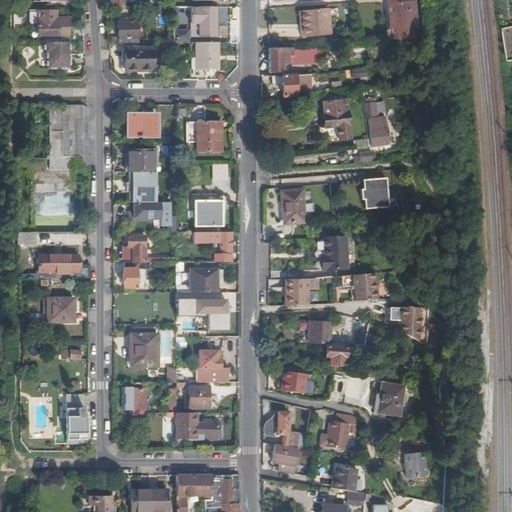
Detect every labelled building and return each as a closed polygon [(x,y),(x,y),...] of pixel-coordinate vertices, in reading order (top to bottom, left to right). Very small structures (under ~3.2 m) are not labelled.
[(390,0),(393,37),(418,36),(415,1),(410,1),(410,2),(409,2),(395,3),(395,0),(390,0)] [(216,7),(189,7),(189,37),(216,37),(216,7)] [(55,10),(37,10),(37,35),(67,35),(67,18),(56,18),(55,10)] [(328,10),(298,13),(301,37),(330,34),(328,10)] [(117,22),(118,42),(137,42),(136,21),(117,22)] [(66,43),(44,43),(45,51),(48,51),(48,66),(66,67),(66,43)] [(217,69),(217,43),(195,43),(195,70),(217,69)] [(151,48),(124,48),(124,71),(151,71),(151,48)] [(268,50),(268,72),(286,71),(286,65),(288,62),(288,56),(301,55),(301,60),(325,58),(324,49),(314,49),(313,48),(292,50),(268,50)] [(302,72),(294,73),(295,86),(303,86),(302,72)] [(295,86),(294,73),(271,76),(272,84),(274,84),(282,83),(283,95),(296,94),(295,86)] [(338,140),(350,138),(346,100),(322,102),(324,128),(337,127),(338,140)] [(377,102),(367,103),(371,145),(379,144),(379,146),(388,145),(386,118),(375,119),(378,116),(377,102)] [(50,169),(88,169),(88,110),(84,105),(50,105),(50,169)] [(155,115),(128,115),(128,135),(155,135),(155,115)] [(220,123),(186,123),(186,143),(196,142),(196,151),(220,151),(220,123)] [(153,172),(158,172),(158,163),(156,163),(156,149),(128,150),(128,172),(153,172)] [(358,151),(359,161),(372,160),(371,150),(358,151)] [(212,180),(227,180),(226,163),(211,164),(212,180)] [(134,203),(153,203),(153,172),(128,172),(128,184),(131,184),(131,192),(128,192),(128,203),(134,203)] [(362,197),(363,206),(363,207),(387,205),(388,205),(385,176),(364,178),(365,187),(358,188),(359,197),(362,197)] [(302,191),(281,192),(284,223),(303,222),(302,191)] [(214,226),(221,226),(221,202),(214,201),(214,194),(192,194),(192,201),(194,201),(194,233),(214,233),(214,226)] [(222,194),(214,194),(214,201),(221,202),(221,226),(225,226),(226,198),(225,196),(222,194)] [(153,203),(134,203),(134,218),(160,218),(160,226),(169,226),(169,203),(153,203)] [(62,232),(16,233),(17,243),(62,242),(62,232)] [(194,233),(193,233),(193,242),(214,242),(215,241),(220,241),(220,254),(214,254),(214,262),(230,262),(231,233),(214,233),(194,233)] [(122,247),(122,263),(124,263),(149,263),(169,263),(169,258),(144,258),(144,236),(127,237),(127,247),(122,247)] [(346,238),(323,239),(324,256),(321,256),(322,271),(348,269),(346,238)] [(29,274),(29,278),(88,278),(88,274),(77,274),(77,256),(38,255),(38,274),(29,274)] [(149,263),(124,263),(123,288),(136,288),(136,282),(144,282),(144,270),(149,270),(149,263)] [(189,271),(189,293),(191,293),(208,292),(216,292),(216,271),(189,271)] [(352,274),(340,275),(341,286),(352,285),(353,300),(374,299),(372,283),(375,283),(374,273),(352,274)] [(318,277),(287,279),(288,294),(285,294),(285,305),(308,304),(307,288),(319,288),(318,277)] [(208,292),(191,293),(191,331),(208,332),(208,323),(218,323),(219,304),(208,304),(208,292)] [(73,299),(47,299),(47,322),(73,322),(73,299)] [(398,321),(397,334),(399,334),(411,340),(416,342),(419,309),(399,308),(399,309),(388,308),(387,321),(398,321)] [(113,317),(113,325),(125,325),(125,317),(113,317)] [(308,344),(329,345),(330,323),(309,321),(308,344)] [(217,337),(237,337),(237,328),(223,327),(223,331),(217,331),(217,337)] [(394,333),(381,329),(379,342),(392,344),(393,336),(394,333)] [(155,336),(130,336),(130,365),(155,365),(155,336)] [(62,343),(62,351),(86,352),(86,343),(62,343)] [(346,348),(326,346),(326,357),(330,358),(329,365),(344,366),(346,348)] [(86,352),(62,351),(62,359),(86,359),(86,352)] [(196,368),(196,382),(227,383),(228,368),(220,368),(220,360),(217,360),(217,351),(198,351),(198,368),(196,368)] [(305,375),(283,373),(281,391),(303,394),(305,375)] [(404,387),(381,383),(376,413),(399,417),(404,387)] [(208,387),(189,386),(188,408),(208,408),(208,387)] [(134,414),(145,413),(145,391),(134,391),(134,393),(131,393),(131,389),(122,389),(121,410),(131,410),(131,407),(135,407),(134,414)] [(66,444),(88,443),(88,417),(85,417),(85,408),(82,408),(82,395),(66,395),(66,444)] [(196,413),(176,413),(176,439),(216,440),(216,420),(205,420),(205,422),(195,422),(196,413)] [(304,450),(306,435),(288,432),(288,413),(276,413),(264,426),(264,435),(274,437),(277,436),(278,434),(285,435),(283,447),(297,449),(304,450)] [(356,417),(336,414),(334,422),(328,422),(324,447),(345,449),(348,432),(354,433),(356,417)] [(297,449),(283,447),(273,446),(271,463),(294,467),(297,449)] [(425,452),(404,454),(407,478),(427,476),(425,452)] [(334,489),(353,491),(356,469),(337,467),(334,489)] [(211,481),(211,475),(175,475),(175,511),(186,511),(186,496),(190,496),(205,496),(205,507),(221,508),(220,511),(237,511),(238,504),(231,504),(231,481),(211,481)] [(231,504),(238,504),(238,475),(211,475),(211,481),(231,481),(231,504)] [(148,511),(148,490),(131,490),(130,511),(148,511)] [(148,490),(148,511),(165,511),(166,491),(148,490)] [(363,497),(348,495),(348,504),(362,505),(363,497)] [(189,500),(190,496),(186,496),(186,511),(194,511),(195,500),(189,500)] [(110,511),(111,497),(89,497),(88,506),(93,506),(92,511),(110,511)]
